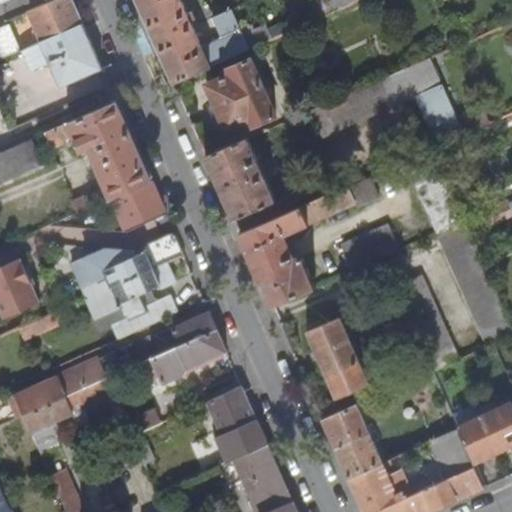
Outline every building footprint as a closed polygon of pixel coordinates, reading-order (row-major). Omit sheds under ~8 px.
[(57,0),(30,12),(44,43),(84,25),(73,0),(57,0)] [(139,0),(177,85),(274,41),(269,30),(253,37),(250,30),(243,33),(234,13),(215,21),(224,41),(206,49),(193,23),(198,20),(194,12),(189,14),(183,0),(139,0)] [(327,0),(330,5),(334,14),(344,10),(339,0),(327,0)] [(339,0),(344,10),(365,0),(339,0)] [(317,11),(322,20),(334,14),(330,5),(317,11)] [(28,50),(36,69),(51,62),(62,86),(104,68),(84,25),(44,43),(28,50)] [(0,32),(0,62),(20,53),(9,28),(0,32)] [(329,104),(341,132),(446,85),(435,60),(434,58),(329,104)] [(210,86),(231,131),(253,122),(255,127),(279,116),(254,60),(230,71),(232,76),(210,86)] [(74,131),(86,157),(93,154),(109,189),(74,205),(78,214),(99,204),(113,198),(154,180),(119,102),(46,134),(54,150),(72,141),(69,134),(74,131)] [(485,109),(461,119),(468,135),(492,124),(485,109)] [(250,139),(209,158),(236,219),(277,201),(250,139)] [(33,140),(0,154),(0,185),(44,165),(33,140)] [(408,161),(440,233),(467,221),(467,220),(462,210),(436,149),(408,161)] [(362,170),(348,176),(352,186),(367,179),(362,170)] [(243,234),(275,306),(318,287),(304,258),(297,261),(287,239),(288,234),(358,203),(359,206),(381,196),(372,177),(367,179),(352,186),(243,234)] [(113,198),(127,227),(167,210),(154,180),(113,198)] [(488,210),(494,223),(511,214),(511,203),(510,200),(488,210)] [(462,210),(467,220),(478,215),(476,209),(470,206),(462,210)] [(440,233),(491,347),(511,337),(511,320),(468,221),(467,221),(440,233)] [(345,247),(355,270),(401,250),(391,226),(345,247)] [(108,248),(74,263),(89,298),(90,297),(168,263),(186,255),(178,235),(173,234),(145,246),(147,251),(137,256),(135,251),(108,248)] [(22,258),(0,268),(0,302),(7,318),(41,302),(22,258)] [(168,263),(90,297),(100,317),(124,307),(130,320),(116,327),(121,339),(180,312),(173,296),(148,308),(143,295),(162,286),(163,287),(177,281),(168,263)] [(397,289),(434,373),(437,372),(461,360),(424,277),(397,289)] [(23,327),(29,338),(71,319),(66,308),(60,311),(28,325),(23,327)] [(213,315),(159,339),(166,354),(219,330),(213,315)] [(310,332),(339,400),(372,385),(342,318),(310,332)] [(219,330),(166,354),(155,358),(162,373),(166,384),(188,374),(191,369),(229,352),(219,330)] [(19,401),(15,403),(21,418),(27,415),(68,397),(109,379),(107,374),(121,368),(114,353),(18,397),(19,401)] [(147,362),(154,377),(162,373),(155,358),(147,362)] [(68,397),(76,414),(82,427),(91,423),(85,410),(107,400),(120,428),(129,424),(128,421),(109,379),(68,397)] [(270,445),(244,386),(211,401),(222,426),(217,429),(232,462),(238,459),(270,445)] [(68,397),(27,415),(41,447),(50,443),(44,429),(76,414),(68,397)] [(325,421),(350,478),(384,463),(365,418),(374,413),(369,402),(325,421)] [(462,429),(476,462),(511,445),(511,405),(486,416),(481,405),(456,416),(462,429)] [(154,410),(128,421),(129,424),(134,435),(145,430),(160,424),(154,410)] [(433,442),(450,479),(478,466),(476,462),(462,429),(433,442)] [(145,430),(134,435),(147,463),(157,458),(145,430)] [(238,459),(260,511),(276,511),(297,503),(270,445),(238,459)] [(384,463),(350,478),(365,511),(431,511),(487,487),(478,466),(450,479),(449,479),(415,495),(403,469),(390,475),(384,463)] [(54,476),(70,511),(84,511),(86,511),(68,471),(54,476)] [(0,511),(14,511),(16,511),(0,476),(0,511)] [(276,511),(300,511),(297,503),(276,511)]
